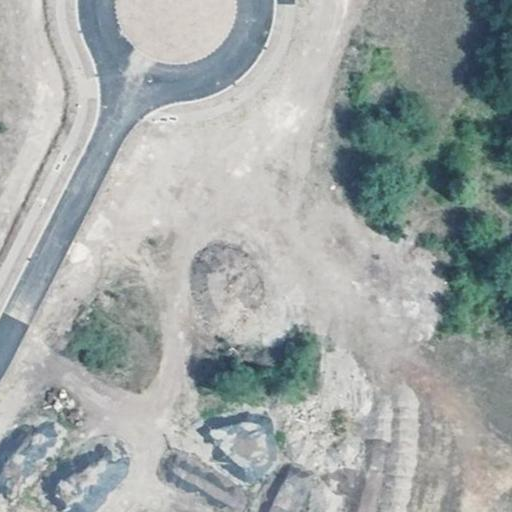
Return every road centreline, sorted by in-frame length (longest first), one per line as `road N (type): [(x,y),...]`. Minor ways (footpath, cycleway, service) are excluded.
road 1 (unclassified): [(0,350),(137,74)]
road 2 (unclassified): [(137,74),(179,84),(220,69),(248,36),(254,0)]
